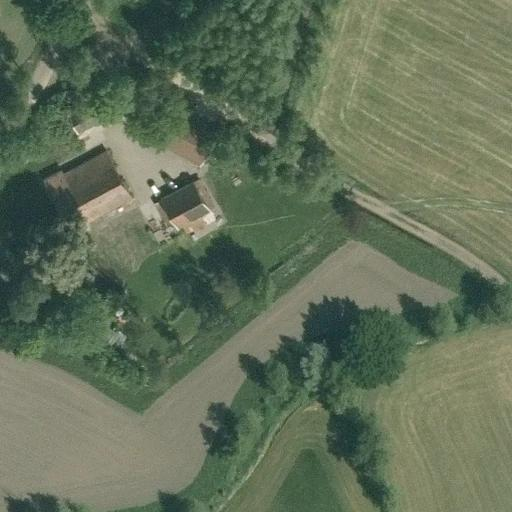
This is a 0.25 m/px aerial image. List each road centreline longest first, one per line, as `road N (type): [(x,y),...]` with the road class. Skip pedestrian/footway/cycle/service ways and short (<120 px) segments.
road 1 (track): [(122,46),(296,163),(461,254),(510,291)]
road 2 (unclassified): [(0,119),(38,82),(72,0)]
